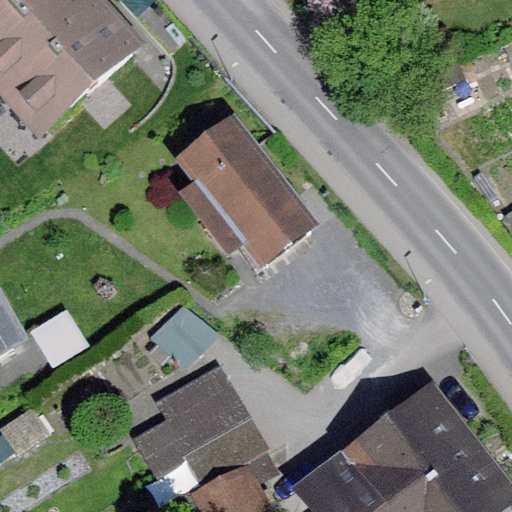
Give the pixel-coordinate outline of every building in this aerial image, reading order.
[(0,0),(0,38),(43,0),(0,0)] [(43,0),(0,38),(0,80),(13,95),(99,19),(82,0),(43,0)] [(13,95),(47,133),(133,56),(99,19),(13,95)] [(231,128),(183,165),(264,271),(313,234),(231,128)] [(0,308),(0,357),(22,344),(0,308)] [(35,336),(54,369),(87,349),(67,317),(35,336)] [(249,427),(218,374),(164,405),(177,427),(143,447),(160,478),(187,462),(249,427)] [(449,511),(497,511),(510,503),(430,402),(389,435),(449,511)] [(18,456),(48,436),(34,415),(4,434),(18,456)] [(249,427),(187,462),(204,490),(265,454),(249,427)] [(449,511),(389,435),(348,465),(385,511),(449,511)] [(265,454),(204,490),(208,497),(238,481),(244,493),(277,474),(265,454)] [(385,511),(348,465),(304,499),(314,511),(385,511)] [(208,497),(206,498),(213,511),(254,511),(244,493),(238,481),(208,497)]
